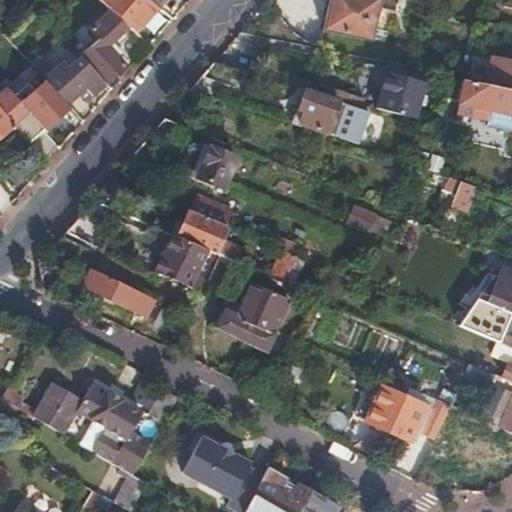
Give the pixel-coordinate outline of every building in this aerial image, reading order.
[(101,0),(110,8),(128,25),(136,32),(157,8),(147,0),(101,0)] [(328,0),(321,28),(367,38),(376,0),(328,0)] [(128,25),(110,8),(90,28),(99,38),(80,57),(105,82),(125,63),(107,45),(128,25)] [(105,82),(80,57),(71,67),(64,61),(54,71),(57,74),(48,81),(47,83),(66,104),(84,87),(91,95),(105,82)] [(484,84),(511,89),(511,63),(490,58),(484,84)] [(383,73),(375,106),(413,117),(422,83),(383,73)] [(201,76),(189,90),(216,99),(222,83),(201,76)] [(511,89),(484,84),(463,79),(455,113),(471,115),(473,104),(478,105),(477,116),(494,118),(499,124),(511,127),(511,89)] [(43,130),(69,107),(66,104),(47,83),(34,95),(22,106),(43,130)] [(30,142),(43,130),(22,106),(6,89),(0,93),(0,107),(15,125),(30,142)] [(302,110),(298,124),(325,133),(335,101),(302,91),(296,108),(302,110)] [(0,137),(15,125),(0,107),(0,137)] [(295,123),(298,124),(302,110),(296,108),(294,115),(292,122),(295,123)] [(164,118),(150,134),(182,148),(190,129),(164,118)] [(234,156),(209,146),(196,178),(220,188),(234,156)] [(103,187),(100,191),(129,203),(137,187),(113,176),(103,187)] [(453,192),(449,206),(466,212),(470,199),(453,192)] [(189,209),(224,224),(231,209),(195,193),(189,209)] [(341,231),(364,241),(375,214),(351,204),(341,231)] [(204,248),(218,254),(233,260),(239,246),(219,238),(225,225),(224,224),(189,209),(187,209),(181,222),(175,235),(204,248)] [(77,217),(64,232),(92,245),(101,227),(77,217)] [(375,244),(397,252),(405,233),(433,245),(436,236),(445,239),(448,234),(407,218),(375,244)] [(173,227),(171,234),(175,235),(181,222),(179,222),(176,221),(173,227)] [(405,233),(397,252),(427,265),(434,245),(433,245),(405,233)] [(175,235),(171,234),(154,269),(187,284),(204,248),(175,235)] [(283,250),(271,277),(284,282),(296,256),(283,250)] [(218,254),(207,280),(224,287),(235,261),(233,260),(218,254)] [(133,311),(141,294),(88,269),(80,287),(133,311)] [(511,273),(503,270),(499,278),(497,277),(482,315),(485,315),(477,333),(497,341),(511,348),(511,273)] [(223,309),(214,329),(256,349),(263,352),(288,298),(250,282),(234,314),(223,309)] [(445,309),(381,284),(379,290),(442,318),(445,309)] [(511,348),(497,341),(491,354),(509,362),(503,378),(511,381),(511,348)] [(262,374),(276,381),(281,371),(285,362),(263,352),(256,349),(248,367),(262,374)] [(241,358),(229,353),(223,366),(230,369),(235,371),(241,358)] [(281,371),(276,381),(286,386),(290,377),(281,371)] [(511,393),(490,383),(480,405),(495,412),(491,423),(500,427),(511,400),(511,393)] [(21,398),(5,389),(0,396),(0,398),(31,417),(60,434),(74,411),(103,428),(90,451),(113,465),(124,472),(131,476),(132,476),(150,444),(129,432),(139,415),(119,403),(120,400),(104,390),(102,393),(89,385),(79,402),(49,384),(34,410),(18,402),(21,398)] [(431,409),(390,390),(374,424),(409,441),(410,439),(415,442),(431,409)] [(511,431),(511,400),(500,427),(511,431)] [(477,417),(491,423),(495,412),(480,405),(475,416),(477,417)] [(511,431),(500,427),(491,423),(477,417),(474,423),(479,425),(475,435),(491,445),(487,455),(494,459),(499,446),(511,451),(511,431)] [(445,432),(459,439),(466,426),(451,418),(445,432)] [(442,430),(433,449),(426,464),(472,487),(480,473),(458,462),(466,449),(461,447),(464,441),(459,439),(445,432),(442,430)] [(253,495),(263,475),(247,467),(249,463),(200,436),(180,472),(230,499),(226,505),(237,511),(243,511),(245,510),(253,495)] [(283,480),(285,477),(267,467),(263,475),(253,495),(283,511),(315,511),(323,498),(297,483),(294,486),(283,480)] [(132,476),(131,476),(114,504),(129,511),(146,484),(132,476)] [(283,511),(253,495),(245,510),(247,511),(283,511)]
